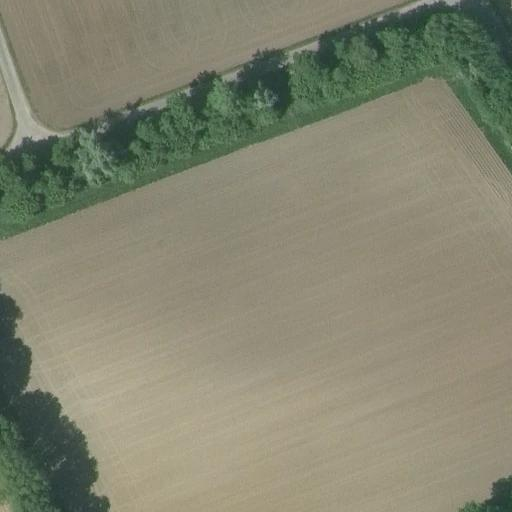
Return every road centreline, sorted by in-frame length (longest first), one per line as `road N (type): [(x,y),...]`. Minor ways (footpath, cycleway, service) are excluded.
road 1 (residential): [(442,0),(41,142)]
road 2 (residential): [(0,25),(41,142)]
